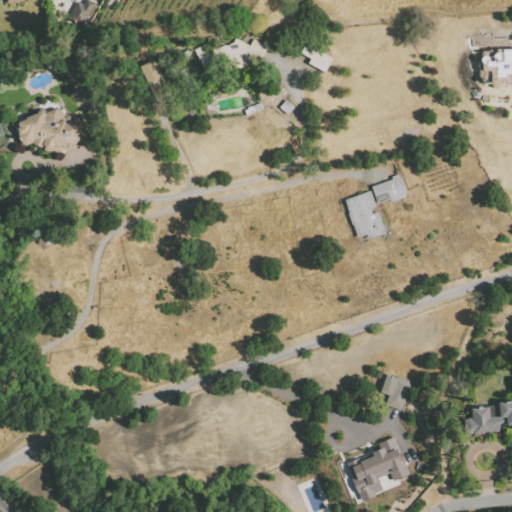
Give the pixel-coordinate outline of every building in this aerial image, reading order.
[(84,0),(82,4),(76,1),(65,18),(81,28),(95,4),(88,0),(84,0)] [(205,75),(191,48),(204,42),(208,51),(224,43),(235,37),(248,45),(252,39),(268,46),(256,70),(226,65),(205,75)] [(306,63),(323,72),(331,56),(303,41),(297,52),(308,58),(306,63)] [(511,81),(499,88),(496,89),(485,83),(479,82),(478,71),(478,51),(503,48),(511,48),(511,81)] [(137,65),(151,58),(168,94),(153,100),(137,65)] [(284,98),(293,107),(286,115),(278,107),(284,98)] [(13,122),(37,113),(35,110),(42,109),(45,111),(57,107),(64,119),(68,115),(74,119),(84,143),(61,151),(51,151),(46,151),(42,149),(41,147),(31,143),(21,146),(13,122)] [(370,186),(400,175),(408,195),(390,202),(389,198),(376,203),(370,186)] [(342,199),(369,189),(375,206),(369,208),(371,211),(377,209),(384,231),(366,237),(365,234),(355,237),(342,199)] [(385,373),(396,378),(390,395),(379,390),(385,373)] [(397,376),(410,380),(400,410),(387,405),(397,376)] [(470,407),(487,406),(488,417),(499,416),(497,402),(511,400),(511,424),(500,425),(501,430),(489,431),(489,433),(471,434),(470,407)] [(345,463),(379,448),(376,442),(393,436),(397,447),(395,448),(402,465),(404,464),(408,474),(392,480),(388,473),(378,477),(377,473),(374,475),(381,489),(373,492),(374,495),(360,501),(357,493),(356,492),(350,479),(351,478),(345,463)]
